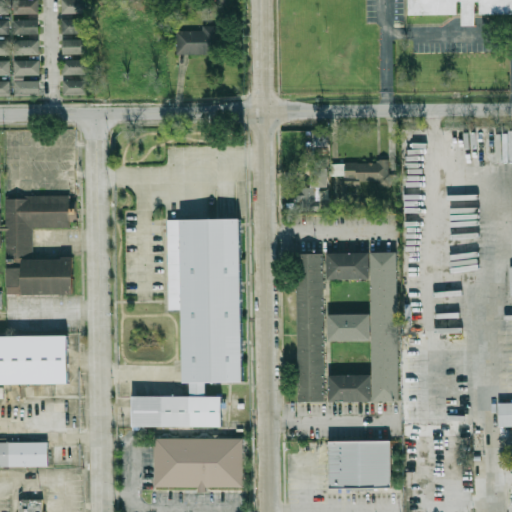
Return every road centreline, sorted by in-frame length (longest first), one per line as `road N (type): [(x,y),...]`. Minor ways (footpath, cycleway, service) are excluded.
road 1 (tertiary): [(271,511),(263,0)]
road 2 (tertiary): [(511,108),(0,113)]
road 3 (residential): [(104,511),(99,112)]
